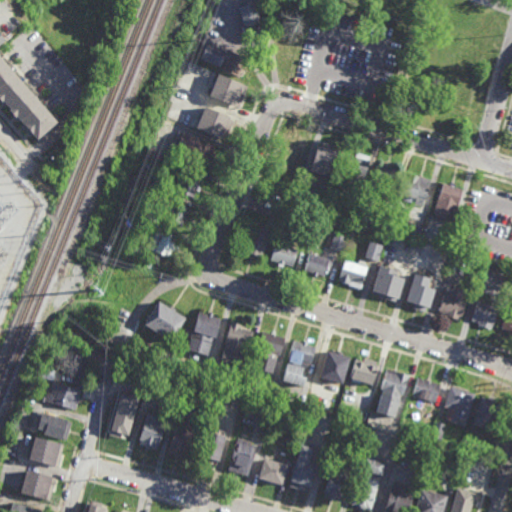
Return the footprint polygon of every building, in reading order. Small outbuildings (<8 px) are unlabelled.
[(310,18),(290,12),(293,0),(313,5),(310,18)] [(259,22),(262,22),(266,38),(259,40),(260,44),(255,45),(254,42),(247,44),(242,27),(243,26),(238,7),(254,2),(259,22)] [(295,51),(275,46),(281,21),(301,26),(295,51)] [(336,41),(324,38),(327,24),(339,26),(336,41)] [(368,49),(356,46),(360,32),(372,36),(368,49)] [(225,51),(226,49),(231,51),(230,52),(246,58),(244,63),(247,64),(244,71),(241,70),(239,76),(222,70),(226,60),(222,58),(219,66),(200,59),(206,44),(225,51)] [(352,49),(352,47),(355,48),(355,50),(356,51),(353,61),(356,62),(355,65),(358,66),(357,70),(359,70),(358,74),(356,73),(355,77),(352,76),(351,82),(345,80),(344,84),(336,82),(337,78),(332,76),(341,46),(352,49)] [(322,63),(320,62),(317,72),(312,70),(311,73),(306,71),(307,68),(301,66),(306,50),(322,55),(321,60),(323,61),(322,63)] [(381,90),(376,89),(375,93),(371,92),(372,88),(363,85),(367,72),(365,71),(366,67),(368,67),(372,54),(390,60),(381,90)] [(56,123),(0,56),(0,99),(35,141),(56,123)] [(221,79),(222,79),(238,85),(235,91),(239,93),(237,98),(234,96),(230,104),(214,98),(218,87),(207,83),(210,75),(221,79)] [(223,114),(220,120),(224,121),(221,128),(218,126),(215,133),(190,122),(196,110),(199,112),(202,105),(223,114)] [(299,158),(279,152),(284,136),(304,141),(299,158)] [(213,145),(206,165),(189,159),(191,156),(186,154),(191,139),(195,141),(196,139),(213,145)] [(330,178),(308,172),(316,146),(338,152),(330,178)] [(167,164),(154,159),(157,151),(170,156),(167,164)] [(369,157),(360,187),(340,182),(348,156),(354,157),(355,153),(369,157)] [(386,165),(385,166),(387,167),(387,166),(391,167),(391,168),(397,170),(391,186),(389,186),(386,196),(371,191),(373,182),(371,182),(377,164),(381,165),(382,164),(386,165)] [(192,176),(199,179),(196,186),(200,187),(198,192),(194,190),(192,197),(176,191),(183,172),(188,174),(189,172),(193,174),(192,176)] [(418,177),(428,180),(420,207),(412,205),(413,203),(401,200),(402,197),(400,196),(407,174),(418,177)] [(453,187),(461,190),(456,207),(437,201),(442,184),(448,186),(449,183),(453,185),(453,187)] [(180,227),(164,221),(171,201),(187,207),(180,227)] [(354,221),(344,218),(347,206),(358,209),(354,221)] [(391,219),(387,232),(372,227),(376,214),(391,219)] [(172,252),(169,251),(167,257),(142,248),(145,241),(143,240),(144,235),(140,233),(143,224),(170,235),(169,238),(174,240),(171,247),(174,248),(172,252)] [(418,241),(405,237),(408,224),(421,228),(418,241)] [(257,229),(263,230),(264,228),(266,229),(265,231),(268,232),(260,259),(243,254),(251,227),(255,228),(255,226),(258,227),(257,229)] [(450,241),(443,239),(446,226),(453,228),(450,241)] [(341,253),(327,249),(332,234),(346,238),(341,253)] [(377,262),(363,259),(367,243),(381,246),(377,262)] [(291,268),(283,266),(282,269),(277,267),(278,264),(269,261),(274,244),(297,251),(291,268)] [(122,257),(122,245),(139,245),(139,257),(122,257)] [(326,274),(323,273),(322,277),(315,275),(314,278),(309,277),(310,274),(303,271),(309,255),(330,261),(326,274)] [(408,274),(397,270),(402,256),(413,259),(408,274)] [(360,282),(362,283),(360,287),(358,286),(358,289),(346,286),(347,282),(341,281),(340,283),(336,282),(342,262),(364,268),(360,282)] [(480,267),(478,294),(495,295),(496,268),(480,267)] [(388,278),(389,274),(394,276),(394,279),(401,281),(395,298),(385,294),(384,298),(376,295),(377,292),(371,290),(377,274),(388,278)] [(427,306),(405,300),(410,283),(431,289),(427,306)] [(464,299),(459,317),(459,316),(458,319),(444,315),(444,313),(437,311),(442,291),(451,293),(453,286),(467,291),(464,299)] [(511,334),(508,333),(509,329),(500,327),(507,301),(510,302),(511,293),(511,334)] [(168,340),(141,323),(155,299),(183,316),(168,340)] [(495,304),(494,307),(496,307),(490,329),(476,325),(477,322),(469,320),(475,300),(481,302),(482,300),(495,304)] [(210,314),(219,317),(214,335),(211,334),(205,354),(184,348),(188,335),(189,336),(197,310),(205,313),(206,310),(211,311),(210,314)] [(251,334),(250,337),(249,337),(243,355),(239,354),(236,365),(217,359),(228,320),(238,323),(237,326),(251,330),(250,334),(251,334)] [(283,336),(278,355),(255,347),(260,329),(283,336)] [(60,347),(44,342),(47,333),(63,338),(60,347)] [(301,341),(301,340),(307,341),(306,343),(314,346),(309,363),(299,360),(299,363),(286,359),(287,357),(286,357),(291,339),(301,341)] [(341,376),(335,374),(332,387),(323,385),(326,371),(317,369),(322,349),(346,356),(341,376)] [(83,378),(60,371),(66,351),(89,358),(83,378)] [(253,368),(257,354),(277,360),(273,374),(253,368)] [(367,362),(375,364),(370,383),(368,383),(359,380),(358,383),(350,380),(350,378),(349,377),(350,375),(348,375),(353,357),(362,360),(362,357),(368,359),(367,362)] [(282,381),(287,364),(308,370),(303,387),(282,381)] [(51,380),(46,379),(45,380),(32,377),(35,365),(54,369),(51,380)] [(401,394),(379,388),(385,368),(407,374),(401,394)] [(425,380),(426,378),(430,379),(429,381),(439,384),(433,401),(409,393),(414,376),(425,380)] [(74,409),(44,400),(47,390),(51,391),(53,381),(80,390),(74,409)] [(464,425),(449,421),(452,408),(442,405),(448,386),(473,393),(464,425)] [(271,396),(265,394),(267,387),(273,388),(271,396)] [(487,397),(487,396),(492,398),(492,399),(499,401),(495,413),(497,413),(496,419),(493,418),(490,429),(471,423),(479,395),(487,397)] [(381,396),(399,401),(394,418),(376,412),(381,396)] [(334,415),(326,412),(331,397),(339,400),(334,415)] [(125,442),(106,437),(114,408),(122,410),(123,407),(134,409),(125,442)] [(66,439),(43,433),(44,429),(37,427),(41,412),(71,421),(66,439)] [(164,418),(157,444),(156,444),(155,449),(137,444),(139,439),(136,439),(143,412),(164,418)] [(188,429),(192,430),(185,457),(166,452),(172,425),(175,426),(177,418),(190,421),(188,429)] [(438,444),(429,442),(434,421),(443,424),(438,444)] [(216,460),(197,455),(204,430),(223,435),(216,460)] [(54,466),(28,459),(34,436),(60,442),(54,466)] [(248,441),(248,443),(254,445),(246,475),(226,470),(234,437),(248,441)] [(474,454),(460,451),(463,438),(477,441),(474,454)] [(452,464),(435,459),(438,447),(456,452),(452,464)] [(306,462),(314,464),(308,487),(306,487),(305,491),(288,487),(289,481),(288,481),(293,459),(294,460),(296,453),(308,456),(306,462)] [(377,474),(371,472),(370,477),(378,479),(369,510),(350,504),(358,474),(360,474),(365,457),(381,462),(377,474)] [(279,484),(271,482),(266,481),(266,480),(256,477),(261,458),(284,464),(279,484)] [(349,472),(343,497),(340,496),(339,501),(323,497),(325,492),(322,491),(328,471),(332,472),(333,468),(349,472)] [(46,498),(20,492),(26,469),(52,476),(46,498)] [(405,511),(382,511),(390,484),(404,487),(403,492),(410,494),(405,511)] [(439,511),(411,511),(417,489),(444,495),(439,511)] [(478,505),(477,509),(479,510),(478,511),(453,511),(456,503),(457,499),(478,505)] [(9,511),(12,502),(41,509),(40,511),(9,511)] [(105,511),(82,511),(85,503),(93,506),(95,502),(107,505),(105,511)]
